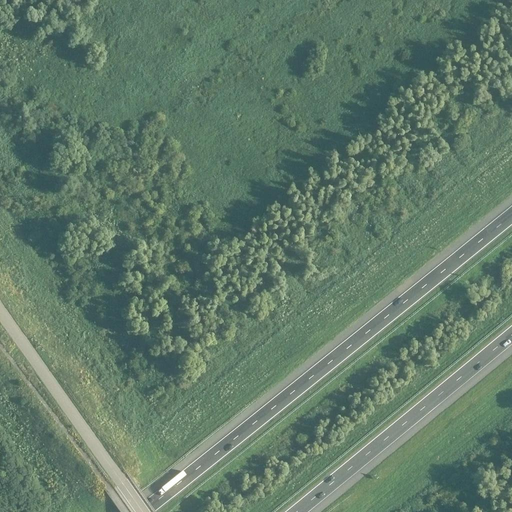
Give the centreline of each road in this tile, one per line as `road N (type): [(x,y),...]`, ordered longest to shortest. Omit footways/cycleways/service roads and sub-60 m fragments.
road 1 (motorway): [(511,212),(142,511)]
road 2 (motorway): [(296,511),(511,333)]
road 3 (tertiary): [(142,511),(0,310)]
